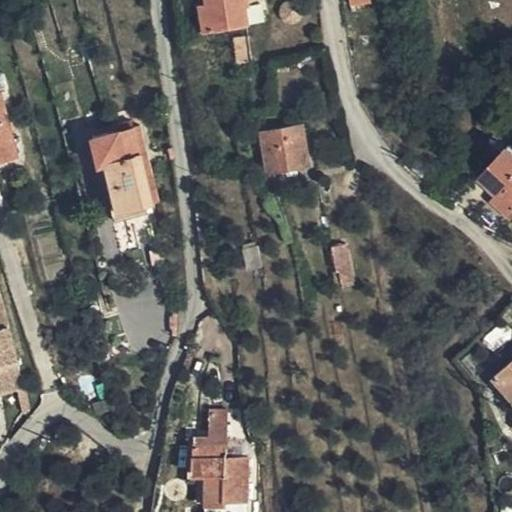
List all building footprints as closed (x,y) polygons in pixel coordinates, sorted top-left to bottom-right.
[(23,21),(32,19),(26,0),(22,0),(17,2),(23,21)] [(205,0),(206,2),(210,30),(250,24),(246,0),(205,0)] [(210,30),(206,2),(196,4),(200,32),(210,30)] [(246,37),(236,38),(240,63),(249,62),(246,37)] [(0,161),(18,157),(2,94),(0,94),(0,161)] [(113,117),(116,131),(135,127),(131,112),(113,117)] [(135,127),(116,131),(94,137),(100,164),(102,164),(107,162),(119,209),(148,203),(153,201),(142,154),(148,152),(142,126),(135,127)] [(302,126),(263,132),(268,170),(308,164),(302,126)] [(511,215),(511,151),(507,147),(480,178),(499,194),(507,201),(503,207),(511,215)] [(159,199),(148,152),(142,154),(153,201),(159,199)] [(107,162),(102,164),(116,222),(151,214),(148,203),(119,209),(107,162)] [(494,200),(503,207),(507,201),(499,194),(494,200)] [(170,283),(156,222),(140,225),(153,286),(170,283)] [(332,247),(337,272),(340,271),(342,283),(354,280),(346,244),(332,247)] [(259,247),(245,250),(249,269),(262,266),(259,247)] [(340,271),(337,272),(332,273),(335,285),(342,283),(340,271)] [(0,394),(19,390),(25,389),(0,296),(0,295),(0,394)] [(511,363),(496,377),(511,396),(511,363)] [(24,416),(31,414),(25,389),(19,390),(24,416)] [(198,444),(230,444),(230,423),(212,423),(212,437),(190,437),(190,484),(199,484),(199,505),(210,505),(210,474),(198,473),(198,444)] [(230,458),(230,444),(198,444),(198,473),(210,474),(210,505),(229,506),(229,500),(250,501),(251,458),(230,458)]
